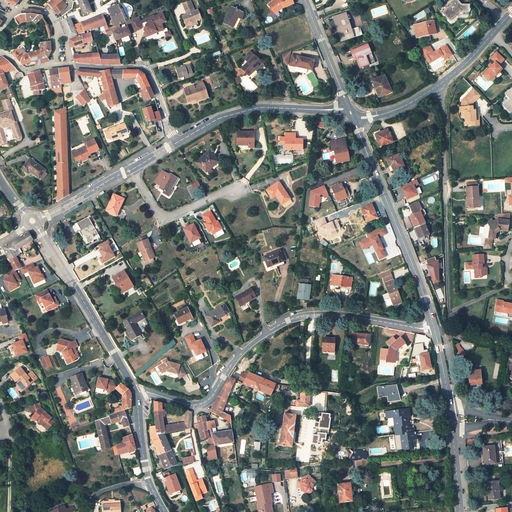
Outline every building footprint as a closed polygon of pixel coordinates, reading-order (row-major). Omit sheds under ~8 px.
[(51,0),(47,4),(48,4),(58,15),(64,9),(66,6),(62,0),(51,0)] [(77,0),(83,15),(92,12),(86,0),(77,0)] [(189,0),(188,0),(182,3),(187,14),(182,16),(186,25),(191,23),(192,25),(198,22),(197,20),(201,18),(197,8),(194,10),(189,0)] [(271,0),(268,1),(273,13),(296,4),(293,0),(271,0)] [(462,4),(457,0),(453,0),(450,3),(451,4),(442,13),(450,22),(457,15),(456,14),(458,12),(469,12),(469,4),(462,4)] [(107,9),(115,26),(118,25),(125,22),(117,5),(107,9)] [(243,13),(231,7),(224,23),(233,28),(238,17),(240,19),(243,13)] [(38,11),(31,10),(28,10),(25,10),(25,14),(27,22),(33,21),(35,24),(39,21),(42,18),(43,17),(42,15),(38,15),(38,12),(38,11)] [(346,13),(334,17),(342,41),(360,35),(358,27),(351,30),(346,13)] [(21,23),(27,22),(25,14),(21,14),(19,15),(16,16),(14,18),(17,25),(21,23)] [(107,35),(112,33),(115,41),(130,35),(127,27),(120,29),(118,25),(115,26),(108,28),(107,25),(102,14),(81,23),(84,31),(103,26),(107,35)] [(154,15),(145,19),(146,22),(148,23),(147,25),(145,25),(143,29),(145,33),(146,34),(150,32),(151,33),(155,31),(156,33),(163,30),(161,24),(166,21),(162,14),(159,15),(159,16),(155,18),(154,15)] [(129,20),(134,31),(140,28),(138,22),(140,21),(138,16),(129,20)] [(65,31),(69,39),(77,35),(73,26),(70,18),(61,21),(65,31)] [(433,22),(414,26),(417,37),(436,33),(433,22)] [(81,23),(73,26),(77,35),(81,32),(84,31),(81,23)] [(82,36),(75,37),(69,40),(71,48),(92,41),(90,33),(85,34),(82,36)] [(40,42),(40,47),(51,52),(51,51),(50,47),(50,42),(40,42)] [(367,44),(350,51),(353,59),(356,58),(357,60),(360,68),(372,63),(368,55),(366,56),(365,54),(370,52),(367,44)] [(16,58),(24,52),(26,50),(24,46),(20,47),(21,49),(12,54),(16,58)] [(42,59),(47,57),(49,55),(49,54),(50,53),(51,52),(40,47),(39,50),(42,59)] [(49,61),(48,59),(47,57),(42,59),(39,50),(38,51),(36,51),(38,60),(40,59),(41,63),(49,61)] [(38,60),(36,51),(28,53),(31,62),(35,61),(36,65),(41,63),(40,59),(38,60)] [(16,58),(22,65),(29,63),(31,62),(28,53),(25,52),(24,52),(16,58)] [(249,76),(262,63),(251,52),(246,56),(250,60),(241,68),(242,69),(240,72),(241,76),(245,72),(249,76)] [(77,53),(73,54),(74,62),(101,65),(99,55),(98,53),(78,55),(77,53)] [(286,53),(278,57),(280,65),(283,65),(286,53)] [(506,61),(498,54),(493,60),(497,64),(486,75),(486,78),(491,82),(493,82),(504,70),(500,67),(506,61)] [(118,55),(99,55),(101,65),(120,65),(118,55)] [(310,61),(288,56),(286,66),(302,70),(301,74),(306,82),(312,79),(308,71),(310,61)] [(3,57),(0,57),(0,86),(1,89),(8,86),(3,73),(15,68),(8,61),(3,57)] [(190,64),(176,69),(178,78),(188,75),(193,74),(190,64)] [(68,67),(58,69),(60,84),(67,83),(68,85),(70,84),(70,83),(71,83),(68,67)] [(58,69),(49,70),(52,93),(61,91),(60,84),(58,69)] [(77,75),(101,77),(103,87),(104,91),(114,88),(111,79),(109,71),(109,70),(99,72),(99,71),(76,69),(76,75),(77,75)] [(122,70),(109,71),(111,79),(122,78),(123,70),(122,70)] [(153,95),(144,75),(138,71),(123,70),(122,78),(130,78),(130,77),(136,77),(146,99),(153,95)] [(33,91),(43,90),(45,90),(42,82),(40,74),(39,71),(27,74),(33,91)] [(384,75),(372,81),(379,97),(391,92),(384,75)] [(193,86),(184,89),(188,102),(195,100),(195,99),(197,98),(198,101),(208,98),(205,87),(195,90),(194,87),(193,86)] [(502,104),(509,113),(511,110),(511,87),(505,93),(509,99),(502,104)] [(118,103),(114,88),(104,91),(104,93),(108,106),(118,103)] [(481,95),(474,88),(462,100),(462,107),(460,107),(460,111),(462,111),(462,116),(465,116),(466,124),(473,124),(473,121),(477,120),(477,116),(477,110),(473,110),(473,103),(481,95)] [(85,90),(76,98),(83,105),(89,99),(87,96),(85,90)] [(8,99),(2,101),(6,114),(0,115),(0,125),(0,127),(0,126),(0,143),(5,142),(0,129),(2,128),(11,126),(15,138),(15,139),(16,140),(17,140),(18,140),(19,140),(20,139),(21,139),(21,138),(21,137),(21,136),(8,99)] [(64,110),(54,114),(57,199),(61,196),(60,195),(67,191),(64,110)] [(114,127),(109,129),(104,131),(107,138),(109,139),(112,138),(117,136),(117,135),(121,133),(121,134),(127,132),(124,124),(116,127),(117,127),(114,128),(114,127)] [(387,129),(375,134),(377,140),(380,139),(382,146),(392,142),(391,139),(388,132),(387,129)] [(254,132),(237,132),(237,145),(248,145),(248,147),(254,147),(254,132)] [(294,137),(285,137),(285,150),(302,150),(302,139),(294,139),(294,137)] [(345,138),(330,141),(332,149),(334,149),(337,161),(349,159),(345,138)] [(88,143),(85,144),(86,146),(74,151),(76,155),(73,156),(76,161),(80,158),(82,161),(88,159),(87,156),(86,154),(89,153),(89,154),(98,150),(93,139),(87,142),(88,143)] [(218,161),(209,151),(196,163),(201,169),(203,168),(205,171),(210,166),(211,167),(218,161)] [(399,154),(387,159),(392,171),(404,166),(399,154)] [(47,174),(44,172),(45,170),(30,158),(22,169),(27,173),(29,171),(39,178),(40,177),(43,179),(47,174)] [(165,176),(160,174),(155,182),(160,185),(158,187),(162,190),(163,188),(165,189),(164,191),(163,193),(169,196),(172,190),(170,189),(173,183),(175,184),(178,178),(170,174),(169,177),(165,175),(165,176)] [(422,177),(424,184),(435,181),(433,174),(422,177)] [(417,179),(401,186),(407,200),(419,195),(415,186),(419,184),(417,179)] [(290,199),(279,182),(266,190),(272,198),(276,195),(282,204),(290,199)] [(342,185),(332,189),(337,200),(347,196),(351,194),(349,189),(344,191),(342,185)] [(478,187),(467,188),(467,198),(468,197),(468,208),(478,207),(477,197),(478,197),(478,187)] [(123,199),(114,194),(106,210),(116,214),(123,199)] [(282,204),(284,207),(292,202),(290,199),(282,204)] [(413,214),(410,216),(415,228),(425,224),(422,215),(426,214),(424,210),(421,208),(419,203),(410,206),(413,214)] [(371,204),(361,208),(367,221),(377,217),(371,204)] [(215,238),(224,234),(212,210),(202,215),(205,222),(204,223),(209,232),(211,231),(215,238)] [(483,235),(485,239),(485,246),(481,246),(481,249),(484,249),(492,249),(493,240),(495,240),(496,234),(500,231),(508,232),(509,214),(497,214),(497,220),(493,223),(491,221),(487,224),(488,225),(484,228),(483,235)] [(88,217),(77,224),(80,230),(79,231),(82,236),(84,235),(88,243),(99,237),(88,217)] [(200,238),(193,224),(183,229),(187,237),(189,236),(192,242),(194,241),(196,245),(202,242),(200,238)] [(415,228),(420,239),(429,234),(425,224),(415,228)] [(373,246),(379,260),(387,257),(380,237),(387,234),(384,226),(366,233),(368,238),(359,241),(362,250),(373,246)] [(11,243),(15,250),(33,240),(28,233),(11,243)] [(139,243),(137,244),(140,251),(141,251),(145,261),(148,260),(153,258),(149,248),(151,247),(147,239),(146,240),(139,243)] [(108,240),(97,245),(102,256),(99,257),(102,263),(116,257),(108,240)] [(11,243),(3,248),(7,255),(15,250),(11,243)] [(372,247),(361,251),(367,264),(371,262),(372,263),(379,261),(375,252),(374,252),(374,251),(373,247),(372,247)] [(7,255),(16,272),(21,269),(22,269),(16,257),(18,256),(15,250),(7,255)] [(279,250),(263,257),(268,267),(284,261),(283,260),(279,251),(279,250)] [(483,254),(472,255),(472,262),(465,262),(465,268),(472,268),(474,268),(475,278),(481,277),(484,275),(487,275),(487,271),(486,268),(485,267),(484,267),(483,264),(483,254)] [(429,259),(430,283),(441,283),(439,259),(429,259)] [(21,269),(24,275),(29,272),(32,279),(34,278),(37,283),(45,279),(42,273),(41,274),(37,267),(35,268),(32,263),(29,265),(22,269),(21,269)] [(14,270),(4,275),(7,280),(4,282),(9,290),(17,286),(16,284),(20,282),(18,276),(16,272),(14,270)] [(390,270),(381,273),(383,276),(385,281),(393,278),(390,270)] [(124,292),(133,287),(124,271),(112,277),(115,282),(117,281),(124,292)] [(352,278),(332,275),(331,285),(347,287),(347,286),(351,287),(352,278)] [(393,278),(385,281),(386,287),(393,305),(401,302),(393,278)] [(117,281),(115,282),(121,293),(124,292),(117,281)] [(309,285),(299,284),(297,298),(309,300),(310,293),(308,293),(309,285)] [(251,288),(235,298),(240,306),(256,297),(251,288)] [(50,294),(47,289),(37,294),(39,300),(43,298),(44,301),(49,310),(60,305),(57,299),(54,300),(53,298),(51,294),(50,294)] [(511,304),(502,302),(502,301),(496,300),(493,311),(507,314),(511,314),(511,304)] [(224,304),(205,316),(211,326),(219,321),(218,319),(229,312),(224,304)] [(4,309),(0,309),(0,321),(2,321),(2,324),(8,322),(7,317),(15,315),(10,308),(4,309)] [(187,308),(174,314),(178,324),(186,320),(186,321),(192,318),(187,308)] [(141,312),(123,322),(133,339),(141,335),(134,323),(145,318),(141,312)] [(12,344),(16,356),(28,352),(25,342),(29,341),(26,333),(18,335),(20,341),(12,344)] [(194,358),(208,352),(202,338),(196,341),(193,333),(184,336),(194,358)] [(370,335),(354,333),(353,343),(364,344),(369,345),(370,335)] [(333,339),(323,338),(322,351),(332,352),(333,339)] [(382,356),(387,357),(386,362),(395,362),(396,350),(397,351),(399,351),(400,352),(401,352),(407,346),(400,338),(396,341),(395,341),(393,338),(387,343),(389,346),(389,348),(383,348),(382,356)] [(59,339),(56,351),(62,352),(65,352),(67,357),(65,358),(67,364),(74,361),(74,359),(78,357),(75,348),(78,347),(75,341),(71,342),(59,339)] [(420,355),(422,371),(432,369),(430,349),(424,350),(423,343),(412,344),(414,356),(420,355)] [(165,371),(171,373),(176,374),(179,378),(185,374),(180,366),(179,366),(179,365),(167,362),(166,359),(161,362),(162,365),(157,367),(161,374),(165,371)] [(44,367),(48,378),(55,375),(51,364),(44,367)] [(27,376),(20,367),(10,375),(15,382),(16,381),(18,380),(19,382),(18,383),(23,389),(37,378),(31,372),(27,376)] [(469,370),(470,385),(482,384),(480,370),(475,371),(475,369),(469,370)] [(81,373),(70,378),(73,386),(76,394),(88,390),(81,373)] [(243,383),(247,376),(243,374),(241,373),(237,379),(243,383)] [(242,384),(270,395),(275,384),(249,373),(247,376),(243,383),(242,383),(242,384)] [(96,389),(114,391),(115,379),(98,377),(96,389)] [(231,387),(235,380),(229,377),(227,382),(225,385),(219,395),(214,405),(212,408),(222,412),(223,410),(231,387)] [(116,388),(122,395),(123,410),(131,408),(131,394),(129,390),(121,383),(116,388)] [(396,385),(377,387),(379,397),(387,396),(388,402),(396,401),(395,394),(398,394),(396,385)] [(300,400),(297,399),(296,406),(297,406),(309,406),(310,389),(301,388),(300,400)] [(154,402),(154,404),(154,412),(156,425),(157,435),(164,433),(164,434),(191,428),(191,412),(185,409),(181,408),(181,410),(180,412),(185,413),(185,423),(164,426),(162,413),(164,413),(164,404),(160,403),(154,402)] [(39,403),(29,406),(30,412),(32,412),(34,415),(31,418),(35,422),(36,420),(37,418),(39,420),(38,422),(47,429),(54,422),(51,419),(51,418),(45,413),(46,412),(41,408),(39,403)] [(329,440),(331,414),(325,413),(326,407),(321,407),(320,423),(316,422),(315,426),(319,427),(319,435),(313,434),(312,444),(319,444),(319,442),(323,443),(324,440),(329,440)] [(212,408),(210,412),(231,422),(230,416),(227,414),(222,412),(212,408)] [(395,426),(396,435),(400,434),(402,450),(412,449),(411,439),(416,439),(415,432),(408,433),(406,425),(409,425),(408,419),(406,419),(405,409),(386,412),(387,418),(395,417),(396,426),(395,426)] [(98,420),(95,421),(97,431),(103,450),(110,448),(106,434),(107,434),(105,429),(104,424),(111,423),(111,424),(121,420),(124,427),(129,425),(124,411),(109,416),(106,417),(103,418),(101,419),(99,420),(98,420)] [(295,415),(284,414),(280,443),(280,445),(291,447),(295,415)] [(217,433),(214,420),(207,422),(209,429),(210,429),(212,433),(215,448),(233,445),(232,430),(217,433)] [(210,446),(206,447),(208,457),(207,457),(208,461),(217,459),(215,448),(212,433),(210,429),(209,429),(207,422),(206,421),(198,424),(194,425),(194,429),(198,428),(202,439),(207,438),(210,446)] [(156,425),(150,426),(150,432),(152,440),(152,441),(154,444),(156,450),(157,449),(159,454),(165,452),(157,435),(156,425)] [(408,433),(415,432),(414,428),(406,425),(408,433)] [(166,438),(164,434),(164,433),(157,435),(165,452),(159,454),(158,454),(159,457),(162,464),(164,469),(170,466),(177,465),(170,448),(166,438)] [(119,454),(136,450),(132,434),(122,438),(124,442),(116,445),(119,454)] [(495,463),(494,446),(484,447),(484,451),(485,451),(485,453),(483,454),(484,464),(495,463)] [(368,459),(367,453),(360,451),(361,456),(354,457),(351,456),(348,461),(368,459)] [(364,460),(349,462),(350,469),(365,467),(364,460)] [(250,482),(255,482),(256,470),(247,470),(247,477),(250,477),(250,482)] [(175,474),(166,477),(167,482),(172,494),(181,490),(175,474)] [(207,491),(202,481),(197,483),(196,481),(194,474),(187,477),(195,497),(201,494),(200,494),(207,491)] [(273,482),(281,482),(281,474),(272,474),(273,482)] [(315,481),(308,475),(301,478),(301,490),(304,491),(311,488),(313,486),(312,485),(315,481)] [(499,499),(498,481),(488,483),(489,491),(488,492),(489,500),(499,499)] [(272,483),(266,485),(267,494),(270,494),(274,493),(272,483)] [(350,484),(338,485),(339,496),(342,495),(342,502),(352,500),(351,496),(350,490),(350,484)] [(266,485),(257,487),(259,496),(256,496),(258,505),(257,505),(258,511),(262,510),(261,511),(272,511),(270,503),(272,502),(270,494),(267,494),(266,485)] [(109,501),(102,502),(102,511),(120,511),(120,501),(114,501),(114,502),(109,503),(109,501)]
